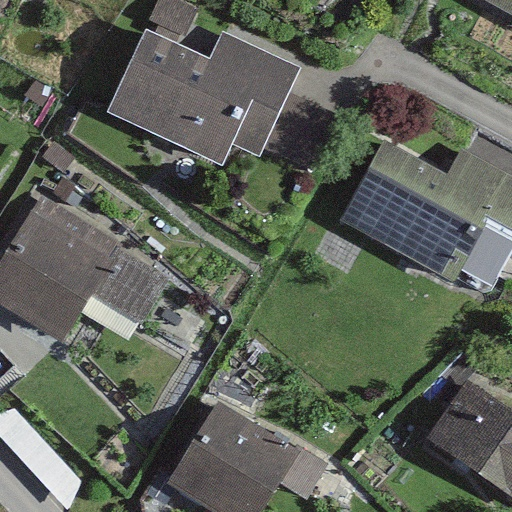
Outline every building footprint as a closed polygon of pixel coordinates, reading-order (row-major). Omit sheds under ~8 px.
[(511,0),(461,0),(511,26),(511,0)] [(213,65),(134,31),(100,111),(215,160),(223,143),(323,185),(353,115),(292,89),(302,66),(227,34),(213,65)] [(448,173),(378,138),(338,219),(439,270),(464,219),(511,243),(511,178),(458,152),(448,173)] [(171,267),(29,199),(0,258),(0,307),(60,336),(76,302),(139,333),(171,267)] [(511,414),(462,378),(424,432),(511,494),(511,414)] [(325,462),(209,401),(162,488),(207,511),(249,511),(267,479),(306,499),(325,462)]
